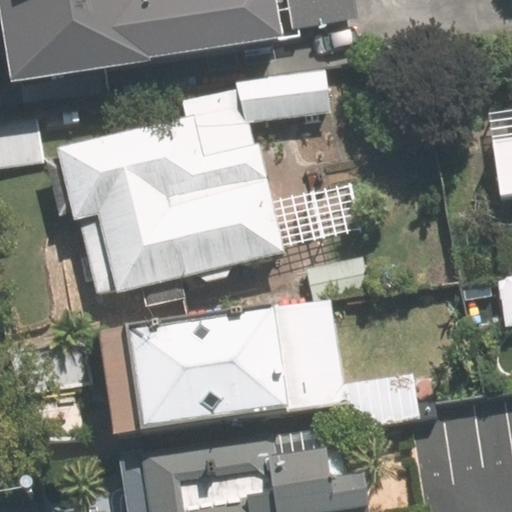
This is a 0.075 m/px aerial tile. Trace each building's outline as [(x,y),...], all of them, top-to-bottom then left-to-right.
[(0,0),(0,11),(11,81),(276,40),(269,0),(0,0)] [(342,0),(286,0),(289,21),(344,13),(342,0)] [(236,88),(181,100),(184,117),(56,147),(70,211),(92,205),(94,219),(76,223),(94,293),(137,283),(141,301),(181,291),(176,274),(275,250),(246,122),(324,110),(319,75),(236,88)] [(493,130),(487,131),(492,188),(511,185),(511,105),(491,108),(493,130)] [(0,168),(51,162),(45,116),(0,121),(0,168)] [(348,388),(336,305),(100,339),(113,431),(350,397),(354,431),(426,420),(419,377),(348,388)] [(93,390),(88,343),(11,353),(17,400),(93,390)] [(120,454),(127,511),(365,511),(359,466),(343,469),(339,443),(320,445),(318,427),(120,454)]
